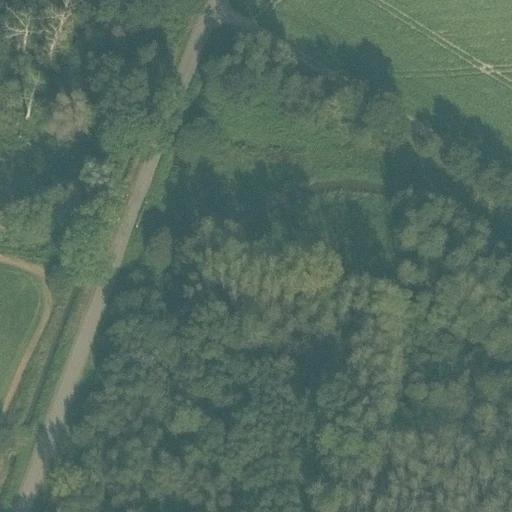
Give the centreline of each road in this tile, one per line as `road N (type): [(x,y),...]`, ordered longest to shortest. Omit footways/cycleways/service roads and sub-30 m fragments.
road 1 (unclassified): [(22,511),(124,230),(218,9)]
road 2 (unclassified): [(218,9),(511,189)]
